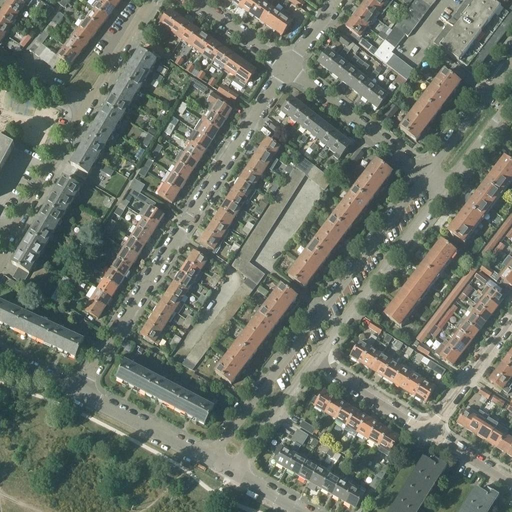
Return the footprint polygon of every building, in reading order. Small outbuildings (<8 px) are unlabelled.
[(17,0),(9,0),(5,6),(19,15),(25,5),(17,0)] [(63,0),(62,0),(59,5),(63,8),(65,9),(68,4),(63,0)] [(102,0),(96,0),(92,6),(94,9),(108,19),(115,10),(102,0)] [(102,0),(115,10),(122,0),(102,0)] [(243,0),(239,6),(250,14),(259,0),(243,0)] [(259,0),(250,14),(260,21),(270,8),(273,3),(268,0),(259,0)] [(298,0),(290,0),(290,1),(300,9),(304,4),(298,0)] [(370,0),(365,0),(360,8),(374,18),(378,14),(382,16),(385,11),(382,9),(370,0)] [(370,0),(382,9),(385,11),(386,12),(393,2),(390,0),(370,0)] [(419,0),(416,0),(411,6),(424,16),(430,8),(419,0)] [(434,0),(419,0),(430,8),(436,1),(434,0)] [(467,0),(434,44),(449,55),(458,62),(470,71),(474,75),(511,24),(511,16),(501,8),(506,0),(467,0)] [(5,6),(0,14),(0,17),(12,25),(19,15),(5,6)] [(411,6),(405,14),(418,24),(424,16),(411,6)] [(400,7),(396,12),(401,16),(405,11),(400,7)] [(270,8),(260,21),(271,29),(280,15),(270,8)] [(360,8),(353,18),(367,28),(374,18),(360,8)] [(94,9),(87,18),(100,29),(108,19),(94,9)] [(280,15),(271,29),(282,36),(291,23),(294,19),(283,11),(280,15)] [(59,12),(56,17),(61,21),(64,16),(59,12)] [(170,12),(160,25),(172,33),(181,19),(170,12)] [(405,14),(395,28),(405,36),(408,38),(408,37),(413,29),(414,30),(418,24),(405,14)] [(392,16),(388,22),(391,24),(394,26),(398,20),(392,16)] [(0,17),(0,31),(6,35),(12,25),(0,17)] [(56,17),(52,22),(57,25),(61,21),(56,17)] [(87,18),(79,28),(93,38),(100,29),(87,18)] [(353,18),(345,27),(360,38),(367,28),(353,18)] [(181,19),(172,33),(182,41),(192,27),(181,19)] [(52,22),(48,26),(53,30),(57,25),(52,22)] [(48,26),(45,31),(50,35),(53,30),(48,26)] [(385,26),(381,31),(386,35),(390,30),(388,28),(385,26)] [(192,27),(182,41),(193,48),(203,34),(192,27)] [(79,28),(72,37),(85,48),(93,38),(79,28)] [(392,31),(391,33),(401,41),(405,36),(395,28),(392,31)] [(45,31),(41,36),(46,40),(50,35),(45,31)] [(388,37),(387,37),(398,45),(401,41),(391,33),(388,37)] [(203,34),(193,48),(203,56),(213,42),(203,34)] [(27,35),(20,45),(24,48),(25,47),(31,39),(27,35)] [(337,39),(337,40),(347,47),(351,42),(341,35),(337,39)] [(41,36),(37,41),(42,45),(46,40),(41,36)] [(72,37),(65,47),(78,57),(85,48),(72,37)] [(387,37),(384,42),(394,50),(398,45),(387,37)] [(363,39),(359,44),(369,52),(371,49),(373,47),(363,39)] [(37,41),(34,46),(38,49),(42,45),(37,41)] [(149,41),(146,46),(157,54),(161,49),(149,41)] [(213,42),(203,56),(214,63),(224,49),(213,42)] [(384,42),(373,56),(386,66),(394,56),(391,54),(394,50),(384,42)] [(38,49),(34,55),(39,58),(47,48),(42,45),(38,49)] [(34,46),(29,51),(34,55),(38,49),(34,46)] [(65,47),(57,56),(61,60),(70,67),(78,57),(65,47)] [(47,48),(39,58),(44,62),(51,52),(47,48)] [(214,63),(212,67),(222,74),(225,70),(235,57),(224,49),(214,63)] [(338,58),(328,71),(338,79),(348,66),(342,61),(350,52),(346,49),(338,58)] [(328,50),(318,63),(328,71),(338,58),(332,53),(328,50)] [(51,52),(44,62),(48,65),(56,56),(51,52)] [(128,70),(122,80),(139,91),(156,62),(139,52),(133,63),(128,70)] [(56,56),(48,65),(53,69),(61,60),(57,56),(56,56)] [(356,56),(351,62),(356,65),(360,60),(356,56)] [(394,56),(386,66),(391,69),(399,60),(394,56)] [(235,57),(225,70),(236,78),(245,64),(235,57)] [(178,58),(174,64),(179,67),(183,61),(178,58)] [(399,60),(391,69),(396,73),(404,64),(399,60)] [(236,78),(233,82),(243,89),(246,85),(256,71),(245,64),(236,78)] [(365,64),(361,69),(365,72),(370,67),(365,64)] [(404,64),(396,73),(400,77),(401,77),(409,68),(404,64)] [(189,65),(186,71),(191,74),(194,68),(189,65)] [(348,66),(338,79),(348,86),(358,74),(348,66)] [(409,68),(401,77),(405,80),(407,81),(414,72),(414,71),(409,68)] [(200,72),(197,78),(202,81),(205,75),(200,72)] [(375,72),(371,77),(375,80),(379,75),(375,72)] [(444,72),(422,100),(439,113),(448,101),(450,97),(460,84),(450,76),(444,72)] [(154,73),(151,78),(159,83),(162,78),(160,77),(160,76),(155,74),(154,73)] [(358,74),(348,86),(358,94),(368,81),(358,74)] [(211,79),(208,85),(213,88),(216,82),(211,79)] [(111,98),(105,109),(122,119),(139,91),(122,80),(116,91),(111,98)] [(192,80),(189,85),(204,94),(207,89),(192,80)] [(368,81),(358,94),(368,102),(378,89),(368,81)] [(218,91),(218,92),(224,95),(227,90),(221,86),(218,91)] [(378,89),(368,102),(378,110),(388,97),(378,89)] [(227,90),(224,95),(234,102),(238,97),(227,90)] [(212,94),(207,101),(215,106),(211,113),(225,122),(232,111),(222,105),(224,101),(212,94)] [(291,98),(281,111),(291,119),(301,106),(291,98)] [(422,100),(400,130),(406,134),(416,142),(426,129),(429,126),(439,113),(422,100)] [(301,106),(291,119),(301,127),(311,114),(301,106)] [(392,106),(385,116),(390,120),(397,110),(392,106)] [(179,107),(176,112),(182,116),(185,111),(179,107)] [(94,126),(88,137),(105,147),(111,151),(119,137),(113,133),(122,119),(105,109),(99,119),(94,126)] [(203,118),(201,121),(218,132),(225,122),(211,113),(207,120),(203,118)] [(311,114),(301,127),(311,135),(321,121),(311,114)] [(160,116),(157,121),(162,124),(165,118),(161,115),(160,116)] [(200,120),(193,131),(212,142),(218,132),(201,121),(200,120)] [(321,121),(311,135),(321,142),(331,129),(321,121)] [(273,123),(269,128),(279,136),(283,130),(273,123)] [(169,124),(166,128),(172,132),(175,127),(169,124)] [(166,128),(163,133),(169,137),(172,132),(166,128)] [(331,129),(321,142),(331,150),(341,137),(331,129)] [(193,131),(187,141),(205,153),(212,142),(193,131)] [(71,165),(71,166),(77,170),(88,176),(90,173),(92,174),(96,168),(93,167),(105,147),(88,137),(82,147),(77,155),(71,165)] [(304,137),(300,142),(304,145),(308,140),(304,137)] [(341,137),(331,150),(336,154),(334,157),(338,160),(340,157),(351,145),(341,137)] [(0,172),(5,164),(14,147),(0,139),(0,172)] [(266,139),(259,149),(273,158),(280,147),(266,139)] [(187,141),(184,146),(188,149),(184,154),(199,163),(205,153),(187,141)] [(157,144),(154,149),(160,152),(163,148),(157,144)] [(154,149),(151,153),(152,154),(156,156),(158,157),(160,152),(154,149)] [(259,149),(253,159),(266,168),(271,171),(278,161),(273,158),(259,149)] [(358,150),(351,160),(356,164),(363,155),(358,150)] [(181,152),(174,162),(178,164),(192,173),(199,163),(184,154),(181,152)] [(323,152),(319,157),(323,160),(327,155),(323,152)] [(302,157),(299,162),(310,170),(313,165),(302,156),(302,157)] [(488,180),(485,183),(501,194),(511,179),(511,164),(504,158),(501,162),(500,162),(498,164),(499,165),(496,169),(493,173),(491,177),(489,176),(487,178),(488,180)] [(253,159),(246,170),(260,179),(263,181),(266,177),(262,175),(266,168),(253,159)] [(291,162),(288,168),(293,171),(295,169),(297,166),(296,166),(291,162)] [(297,166),(295,169),(306,176),(310,170),(299,162),(296,166),(297,166)] [(376,162),(353,192),(369,204),(379,191),(382,187),(392,174),(382,166),(376,162)] [(145,163),(141,169),(147,173),(151,167),(145,163)] [(338,163),(334,167),(340,171),(343,167),(338,163)] [(178,164),(171,175),(185,184),(192,173),(178,164)] [(310,170),(306,176),(311,180),(319,169),(313,165),(310,170)] [(109,169),(105,174),(111,177),(114,172),(109,169)] [(141,169),(138,174),(144,178),(147,173),(141,169)] [(293,171),(292,174),(303,181),(306,176),(295,169),(293,171)] [(319,169),(311,180),(315,183),(323,173),(319,169)] [(77,170),(74,175),(85,181),(85,180),(88,176),(77,170)] [(246,170),(239,180),(253,189),(260,179),(246,170)] [(323,173),(315,183),(320,187),(328,177),(323,173)] [(291,175),(288,179),(299,186),(303,181),(292,174),(291,175)] [(171,175),(165,185),(179,194),(185,184),(171,175)] [(73,177),(70,182),(80,189),(83,184),(73,177)] [(328,177),(320,187),(325,191),(326,189),(332,180),(328,177)] [(52,197),(46,207),(63,218),(65,215),(67,216),(71,210),(68,209),(80,189),(70,182),(63,178),(62,179),(56,190),(52,197)] [(135,179),(132,185),(142,191),(145,186),(138,182),(135,179)] [(288,179),(285,184),(296,191),(299,186),(288,179)] [(239,180),(233,190),(250,201),(256,191),(253,189),(239,180)] [(275,181),(272,186),(277,190),(280,185),(275,181)] [(470,204),(467,207),(482,218),(501,194),(485,183),(483,187),(481,186),(480,189),(480,190),(478,194),(475,197),(472,201),(470,200),(469,203),(470,204)] [(283,187),(282,189),(293,196),(296,191),(285,184),(283,187)] [(165,185),(158,195),(172,204),(179,194),(165,185)] [(272,186),(269,191),(274,195),(277,190),(272,186)] [(130,187),(126,193),(136,199),(140,194),(130,187)] [(282,189),(278,195),(289,202),(293,196),(282,189)] [(233,190),(226,201),(240,210),(244,203),(247,205),(250,201),(233,190)] [(353,192),(333,219),(349,231),(358,219),(361,216),(369,204),(353,192)] [(278,195),(275,200),(286,207),(289,202),(278,195)] [(122,199),(120,203),(126,207),(129,203),(122,199)] [(275,200),(272,205),(283,212),(286,207),(275,200)] [(226,201),(220,211),(233,220),(240,210),(226,201)] [(120,203),(117,209),(123,213),(126,207),(120,203)] [(146,205),(139,215),(143,218),(158,227),(164,216),(150,207),(146,205)] [(272,205),(268,210),(279,217),(283,212),(272,205)] [(35,225),(29,236),(46,246),(63,218),(46,207),(39,218),(35,225)] [(258,207),(255,212),(261,215),(264,210),(258,207)] [(451,229),(448,232),(463,244),(482,218),(467,207),(465,211),(463,211),(461,213),(462,214),(459,218),(456,221),(453,225),(452,225),(450,227),(451,229)] [(117,209),(113,214),(120,218),(123,213),(117,209)] [(268,210),(265,215),(276,222),(279,217),(268,210)] [(220,211),(213,221),(227,230),(233,220),(220,211)] [(265,215),(262,220),(272,227),(276,222),(265,215)] [(143,218),(137,228),(151,237),(158,227),(143,218)] [(333,219),(310,248),(326,261),(336,248),(339,244),(349,231),(333,219)] [(262,220),(258,225),(269,232),(272,227),(262,220)] [(213,221),(206,231),(223,242),(229,231),(227,230),(213,221)] [(107,224),(104,230),(110,233),(113,228),(107,224)] [(258,225),(255,230),(266,237),(269,232),(258,225)] [(245,227),(242,232),(247,236),(251,231),(245,227)] [(137,228),(130,238),(145,247),(151,237),(137,228)] [(255,230),(252,236),(262,243),(266,237),(255,230)] [(206,231),(200,242),(202,243),(211,249),(209,251),(215,255),(215,254),(217,254),(221,249),(220,246),(223,242),(206,231)] [(12,263),(12,264),(18,269),(29,275),(46,246),(29,236),(23,246),(18,253),(12,263)] [(252,236),(248,241),(259,248),(262,243),(252,236)] [(130,238),(124,249),(138,257),(145,247),(130,238)] [(97,241),(94,245),(101,249),(104,245),(97,241)] [(248,241),(245,246),(256,253),(259,248),(248,241)] [(425,263),(422,267),(437,278),(456,253),(448,247),(441,242),(438,246),(437,245),(435,248),(436,249),(433,253),(430,256),(427,260),(425,260),(424,262),(425,263)] [(234,243),(231,248),(237,252),(240,247),(238,245),(236,244),(234,243)] [(501,244),(497,249),(498,250),(502,253),(506,248),(501,244)] [(94,245),(92,250),(98,254),(101,249),(94,245)] [(245,246),(242,251),(252,258),(256,253),(245,246)] [(231,248),(228,253),(234,257),(237,252),(231,248)] [(310,248),(288,277),(294,281),(304,290),(314,277),(317,273),(326,261),(310,248)] [(124,249),(117,259),(131,268),(138,257),(124,249)] [(242,251),(239,256),(244,259),(249,263),(252,258),(242,251)] [(194,252),(187,262),(201,271),(207,261),(205,259),(197,254),(194,252)] [(239,256),(232,266),(237,270),(244,259),(239,256)] [(505,261),(502,265),(507,269),(511,273),(511,260),(509,258),(506,262),(505,261)] [(117,259),(111,269),(125,278),(131,268),(117,259)] [(244,259),(237,270),(242,274),(249,263),(244,259)] [(84,262),(82,266),(88,270),(91,266),(84,262)] [(187,262),(180,273),(194,281),(201,271),(187,262)] [(249,263),(242,274),(247,277),(254,267),(249,263)] [(485,265),(481,270),(498,284),(501,279),(511,287),(511,273),(507,269),(503,274),(501,272),(498,276),(485,265)] [(82,266),(79,271),(85,275),(88,270),(82,266)] [(254,267),(247,277),(248,278),(252,281),(259,271),(254,267)] [(406,288),(403,292),(418,303),(427,291),(437,278),(422,267),(419,270),(418,270),(416,272),(417,274),(414,277),(412,280),(408,284),(407,284),(406,286),(406,288)] [(18,269),(15,274),(26,280),(29,275),(18,269)] [(111,269),(104,280),(118,289),(125,278),(111,269)] [(259,271),(252,281),(257,285),(265,275),(259,271)] [(180,273),(174,283),(188,292),(194,281),(180,273)] [(479,273),(475,278),(484,286),(488,280),(479,273)] [(15,274),(12,278),(23,285),(26,280),(15,274)] [(215,274),(212,278),(218,282),(221,278),(215,274)] [(212,278),(209,283),(215,287),(218,282),(212,278)] [(248,278),(244,284),(254,291),(257,285),(252,281),(248,278)] [(104,280),(97,290),(112,299),(118,289),(104,280)] [(70,281),(67,285),(73,289),(76,284),(72,282),(70,281)] [(174,283),(167,293),(181,302),(188,292),(174,283)] [(244,284),(241,289),(250,296),(254,291),(244,284)] [(67,285),(64,291),(69,295),(73,289),(67,285)] [(281,287),(257,318),(273,330),(285,315),(287,312),(297,299),(287,291),(281,287)] [(487,287),(481,295),(483,297),(498,308),(504,299),(491,290),(487,287)] [(241,289),(237,294),(246,301),(250,296),(241,289)] [(97,290),(91,301),(105,310),(112,299),(97,290)] [(387,312),(385,315),(400,327),(418,303),(403,292),(401,295),(399,294),(398,297),(399,298),(398,298),(396,301),(393,305),(390,309),(388,309),(387,311),(387,313),(387,312)] [(167,293),(160,304),(175,313),(179,315),(186,305),(181,302),(167,293)] [(201,294),(199,299),(205,303),(207,298),(201,294)] [(237,294),(233,299),(242,306),(246,301),(237,294)] [(463,294),(459,300),(463,303),(467,298),(463,294)] [(60,297),(57,303),(68,308),(71,302),(60,297)] [(478,300),(475,304),(478,306),(491,316),(498,308),(483,297),(480,301),(478,300)] [(199,299),(196,303),(202,307),(205,303),(199,299)] [(233,299),(229,304),(238,311),(242,306),(233,299)] [(91,301),(84,311),(98,320),(105,310),(91,301)] [(0,324),(2,326),(15,332),(23,314),(0,302),(0,324)] [(160,304),(154,314),(168,323),(175,313),(160,304)] [(229,304),(225,309),(234,316),(238,311),(229,304)] [(453,306),(450,311),(455,315),(458,310),(453,306)] [(471,308),(468,311),(468,312),(485,325),(491,316),(478,306),(474,311),(471,308)] [(225,309),(221,314),(230,321),(233,318),(234,316),(225,309)] [(468,312),(462,320),(466,323),(479,333),(485,325),(468,312)] [(23,314),(15,332),(29,338),(33,340),(46,346),(54,328),(23,314)] [(154,314),(147,324),(162,333),(168,323),(154,314)] [(221,314),(217,319),(226,326),(230,321),(221,314)] [(188,315),(185,319),(192,323),(194,319),(188,315)] [(257,318),(235,347),(251,359),(263,344),(266,340),(273,330),(257,318)] [(185,319),(182,324),(189,328),(192,323),(185,319)] [(217,319),(213,324),(223,331),(226,326),(217,319)] [(372,323),(369,328),(380,335),(382,332),(383,329),(372,323)] [(466,323),(460,332),(472,341),(479,333),(466,323)] [(147,324),(141,335),(149,340),(155,344),(158,346),(165,335),(162,333),(147,324)] [(213,324),(210,329),(219,336),(223,331),(213,324)] [(436,326),(432,331),(438,335),(441,331),(437,328),(436,326)] [(54,328),(46,346),(59,352),(62,353),(75,359),(84,341),(54,328)] [(210,329),(206,334),(215,341),(219,336),(210,329)] [(457,329),(450,338),(454,340),(466,349),(472,341),(460,332),(457,329)] [(206,334),(202,339),(211,346),(215,341),(206,334)] [(387,335),(383,342),(389,345),(393,339),(387,335)] [(175,336),(172,340),(178,344),(181,340),(175,336)] [(360,343),(351,357),(361,364),(370,349),(377,339),(371,336),(365,346),(360,343)] [(202,339),(198,345),(207,352),(211,346),(202,339)] [(172,340),(169,345),(175,349),(178,344),(172,340)] [(446,342),(444,345),(460,358),(466,349),(454,340),(450,345),(446,342)] [(398,343),(394,348),(400,351),(403,346),(398,343)] [(421,344),(417,350),(428,356),(431,351),(421,344)] [(441,344),(434,354),(440,359),(441,358),(453,367),(460,358),(444,345),(441,344)] [(198,345),(194,349),(203,357),(207,352),(198,345)] [(235,347),(215,373),(220,377),(231,385),(241,373),(244,369),(251,359),(235,347)] [(194,349),(190,354),(200,361),(203,357),(194,349)] [(370,349),(361,364),(372,370),(381,356),(370,349)] [(408,349),(405,355),(410,358),(414,352),(408,349)] [(381,356),(372,370),(383,377),(391,363),(393,359),(383,353),(381,356)] [(190,354),(187,359),(196,366),(200,361),(190,354)] [(419,356),(415,362),(421,365),(422,363),(425,359),(419,356)] [(511,358),(509,356),(502,364),(511,371),(511,358)] [(187,359),(182,365),(193,371),(196,366),(187,359)] [(125,363),(116,380),(129,387),(132,389),(145,395),(155,378),(125,363)] [(391,363),(383,377),(393,384),(402,369),(391,363)] [(511,371),(502,364),(496,372),(509,382),(511,377),(511,371)] [(402,369),(393,384),(404,390),(413,376),(415,372),(404,365),(402,369)] [(434,365),(431,370),(442,377),(445,372),(445,371),(434,365)] [(496,372),(489,381),(507,395),(511,390),(509,389),(511,385),(511,384),(509,382),(496,372)] [(413,376),(404,390),(414,397),(423,382),(413,376)] [(155,378),(145,395),(159,402),(162,404),(175,411),(184,393),(155,378)] [(423,382),(414,397),(426,404),(435,389),(423,382)] [(482,389),(479,394),(483,397),(480,402),(484,405),(487,400),(488,400),(491,395),(482,389)] [(315,397),(311,404),(315,406),(326,413),(334,399),(324,392),(319,400),(315,397)] [(184,393),(175,411),(188,418),(191,419),(205,426),(214,409),(199,401),(184,393)] [(334,399),(326,413),(337,420),(345,405),(334,399)] [(345,405),(337,420),(347,426),(356,412),(345,405)] [(468,407),(458,424),(468,430),(476,418),(479,413),(468,407)] [(347,426),(344,431),(355,437),(357,433),(358,432),(366,418),(356,412),(347,426)] [(476,418),(468,430),(477,436),(485,423),(488,419),(489,418),(480,412),(479,413),(476,418)] [(358,432),(357,433),(368,439),(377,425),(366,418),(358,432)] [(485,423),(477,436),(487,442),(498,425),(488,419),(485,423)] [(303,422),(300,427),(313,435),(316,430),(316,429),(306,423),(304,421),(303,422)] [(377,425),(368,439),(379,446),(388,431),(377,425)] [(498,425),(487,442),(497,449),(505,436),(508,432),(498,425)] [(298,430),(295,435),(306,442),(309,436),(298,430)] [(379,446),(376,450),(388,457),(390,453),(399,438),(390,432),(388,431),(379,446)] [(295,435),(291,441),(295,444),(301,447),(302,448),(306,442),(295,435)] [(511,440),(505,436),(497,449),(507,455),(511,447),(511,440)] [(333,439),(329,445),(334,448),(338,442),(333,439)] [(315,440),(312,446),(316,448),(318,446),(319,443),(320,443),(315,440)] [(282,453),(276,464),(287,471),(296,455),(301,447),(295,444),(291,452),(285,449),(282,453)] [(324,450),(322,452),(327,455),(330,450),(330,449),(326,446),(325,447),(324,450)] [(343,446),(340,452),(345,455),(349,449),(343,446)] [(354,452),(350,458),(355,461),(357,458),(359,455),(354,452)] [(336,454),(333,459),(338,462),(342,456),(337,453),(336,454)] [(296,455),(287,471),(299,477),(307,462),(296,455)] [(347,459),(344,465),(349,468),(353,463),(347,459)] [(364,460),(361,465),(364,468),(366,469),(369,463),(364,460)] [(422,466),(392,511),(418,511),(443,472),(444,472),(446,468),(447,468),(447,467),(436,460),(433,465),(426,460),(422,466)] [(307,462),(299,477),(310,483),(319,468),(307,462)] [(383,465),(376,476),(382,479),(388,468),(383,465)] [(319,468),(310,483),(321,490),(330,474),(319,468)] [(330,474),(321,490),(333,496),(342,481),(330,474)] [(342,481),(333,496),(344,503),(353,487),(356,483),(344,476),(342,481)] [(376,476),(369,486),(375,490),(382,479),(376,476)] [(353,487),(344,503),(355,509),(366,490),(362,487),(360,491),(353,487)] [(473,496),(463,511),(488,511),(495,501),(496,501),(498,497),(499,497),(487,489),(484,494),(479,491),(478,490),(477,490),(473,496)]
